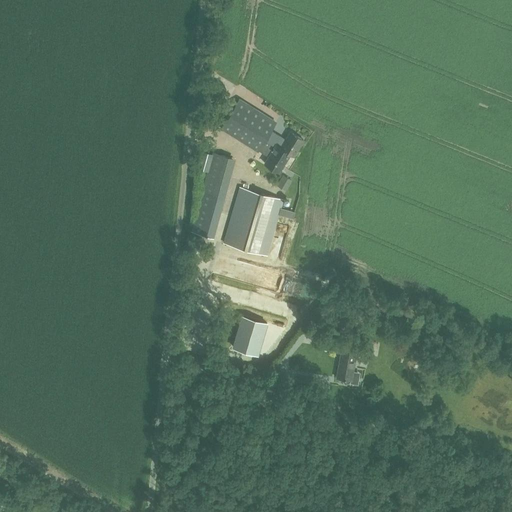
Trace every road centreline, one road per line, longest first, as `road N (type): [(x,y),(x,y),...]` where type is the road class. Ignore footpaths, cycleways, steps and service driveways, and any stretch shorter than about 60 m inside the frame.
road 1 (unclassified): [(148,511),(197,0)]
road 2 (track): [(112,511),(0,441)]
